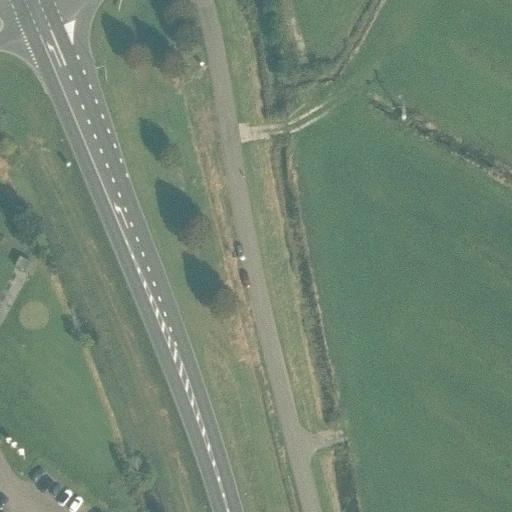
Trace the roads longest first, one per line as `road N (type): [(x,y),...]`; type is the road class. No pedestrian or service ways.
road 1 (trunk): [(225,511),(32,10)]
road 2 (unclassified): [(307,511),(202,0)]
